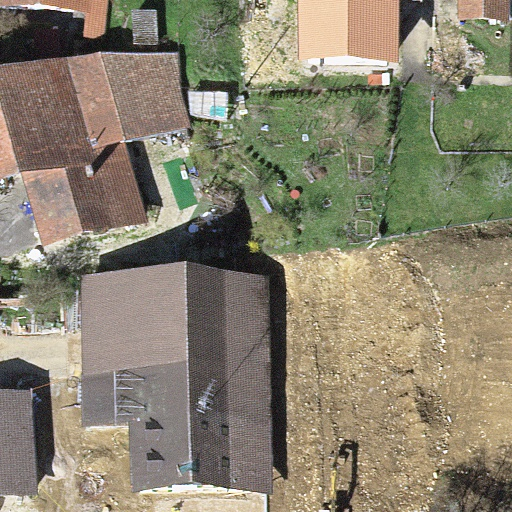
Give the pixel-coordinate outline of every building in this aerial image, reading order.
[(0,0),(0,20),(97,24),(97,0),(0,0)] [(422,0),(240,0),(240,14),(300,14),(300,90),(394,90),(394,20),(423,21),(422,0)] [(511,0),(456,0),(455,32),(510,34),(511,0)] [(72,75),(0,93),(0,203),(22,198),(38,260),(147,231),(123,140),(91,148),(72,75)] [(258,280),(82,283),(84,421),(131,420),(132,491),(261,489),(258,280)] [(14,373),(0,373),(0,478),(13,479),(14,373)]
